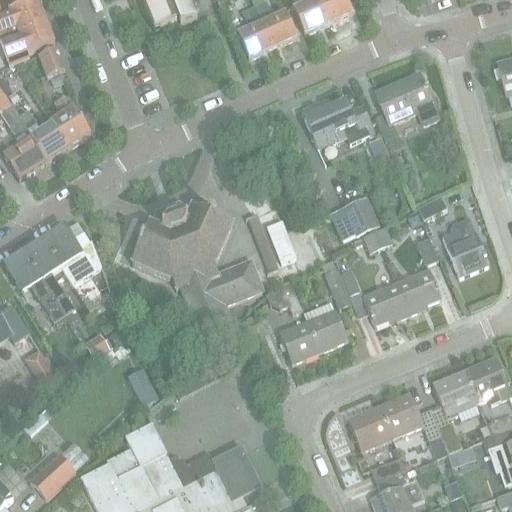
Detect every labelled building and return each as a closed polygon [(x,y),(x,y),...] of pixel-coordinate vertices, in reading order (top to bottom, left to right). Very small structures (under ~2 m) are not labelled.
[(178,28),(195,21),(186,0),(138,0),(153,35),(177,25),(178,28)] [(322,0),(315,3),(326,29),(351,18),(343,0),(322,0)] [(326,29),(315,3),(292,13),(303,39),(326,29)] [(0,17),(0,43),(1,43),(44,26),(35,4),(0,17)] [(266,4),(241,15),(246,25),(270,14),(266,4)] [(260,27),(271,52),(295,42),(284,17),(260,27)] [(53,47),(44,26),(1,43),(6,55),(2,56),(8,72),(28,64),(26,58),(53,47)] [(271,52),(260,27),(236,38),(247,63),(271,52)] [(45,81),(63,74),(55,53),(37,60),(45,81)] [(511,63),(496,68),(506,101),(511,98),(511,63)] [(437,124),(425,97),(418,79),(374,98),(384,119),(374,124),(390,159),(402,154),(391,129),(416,118),(422,130),(437,124)] [(0,117),(15,141),(6,148),(11,155),(2,160),(19,185),(47,167),(31,143),(0,93),(0,117)] [(7,104),(2,97),(0,93),(31,143),(47,167),(67,154),(52,130),(41,137),(35,127),(28,115),(18,121),(10,109),(7,104)] [(50,127),(52,130),(67,154),(90,140),(73,113),(72,113),(67,101),(54,106),(60,121),(50,127)] [(373,138),(360,110),(348,115),(344,105),(303,123),(316,154),(335,146),(331,139),(341,134),(348,149),(373,138)] [(380,144),(369,148),(378,171),(389,166),(380,144)] [(441,201),(418,213),(424,225),(447,213),(441,201)] [(332,220),(343,245),(356,239),(356,240),(377,231),(365,205),(332,220)] [(224,310),(261,296),(250,267),(218,279),(213,267),(215,267),(232,229),(192,212),(191,214),(177,208),(157,216),(151,230),(148,229),(131,268),(168,285),(171,284),(175,294),(180,292),(196,332),(228,320),(224,310)] [(416,220),(407,224),(411,235),(421,231),(416,220)] [(459,282),(488,270),(468,223),(450,230),(455,243),(444,247),(459,282)] [(386,231),(373,236),(380,253),(393,248),(386,231)] [(91,247),(78,255),(64,233),(44,246),(73,291),(82,286),(74,273),(73,274),(68,267),(80,259),(92,278),(100,273),(91,247)] [(369,258),(380,253),(373,236),(354,245),(356,250),(364,247),(369,258)] [(438,265),(429,242),(417,247),(426,270),(438,265)] [(25,258),(65,321),(74,315),(50,278),(60,272),(73,291),(44,246),(25,258)] [(65,321),(25,258),(4,271),(21,296),(30,291),(53,328),(65,321)] [(348,302),(359,297),(350,275),(339,280),(348,302)] [(395,289),(407,320),(420,315),(419,312),(440,303),(428,275),(395,289)] [(291,319),(301,315),(289,286),(274,293),(266,301),(269,310),(279,314),(287,311),(291,319)] [(338,314),(351,309),(341,286),(329,291),(338,314)] [(407,320),(395,289),(362,303),(373,331),(394,322),(396,325),(407,320)] [(0,343),(8,339),(13,347),(27,339),(9,311),(0,316),(0,343)] [(306,326),(319,357),(347,345),(334,314),(306,326)] [(319,357),(306,326),(278,338),(291,368),(319,357)] [(124,327),(108,341),(117,352),(133,339),(124,327)] [(106,345),(89,355),(97,367),(113,357),(106,345)] [(231,351),(218,357),(229,378),(241,371),(231,351)] [(24,365),(43,395),(59,385),(53,376),(57,374),(48,360),(44,362),(39,354),(24,365)] [(89,360),(76,372),(83,378),(95,367),(89,360)] [(461,376),(475,409),(495,401),(497,406),(509,401),(493,363),(461,376)] [(475,409),(461,376),(430,390),(439,411),(428,416),(437,438),(451,432),(448,425),(455,422),(454,418),(475,409)] [(141,408),(155,401),(147,385),(133,392),(141,408)] [(439,441),(437,438),(428,416),(417,420),(408,399),(377,412),(390,444),(421,432),(427,446),(439,441)] [(390,444),(377,412),(345,426),(359,458),(390,444)] [(511,422),(487,430),(491,442),(511,435),(511,422)] [(249,511),(250,511),(255,509),(258,500),(255,495),(261,492),(240,450),(211,465),(208,458),(185,470),(183,465),(174,461),(168,464),(150,428),(123,442),(129,453),(105,466),(106,469),(79,483),(93,511),(249,511)] [(511,435),(491,442),(482,445),(487,458),(494,479),(499,477),(505,492),(511,489),(511,435)] [(470,455),(447,463),(451,476),(474,467),(470,455)] [(60,461),(30,488),(46,506),(76,479),(60,461)] [(375,491),(405,478),(398,464),(369,476),(375,491)] [(369,507),(371,511),(410,511),(410,510),(422,505),(415,487),(409,490),(405,478),(375,491),(380,502),(369,507)] [(455,489),(444,494),(450,507),(461,502),(455,489)] [(0,491),(0,511),(3,511),(11,504),(0,491)] [(511,511),(511,497),(496,503),(498,511),(511,511)]
